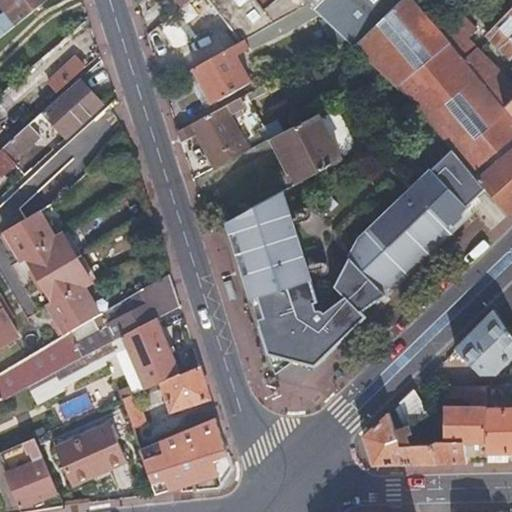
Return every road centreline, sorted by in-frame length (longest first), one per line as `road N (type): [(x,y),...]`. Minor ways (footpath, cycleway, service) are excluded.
road 1 (residential): [(108,0),(240,413),(294,470)]
road 2 (secondary): [(294,470),(511,258)]
road 3 (residential): [(260,504),(308,492),(511,489)]
